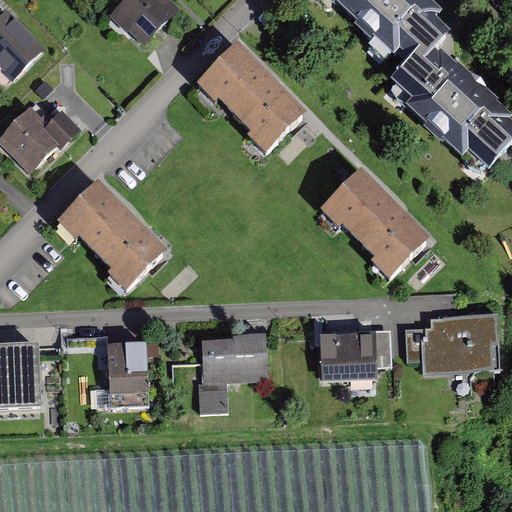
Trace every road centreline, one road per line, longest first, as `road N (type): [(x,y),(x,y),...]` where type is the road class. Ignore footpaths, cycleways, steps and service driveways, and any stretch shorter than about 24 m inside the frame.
road 1 (residential): [(0,334),(435,321)]
road 2 (residential): [(0,269),(254,0)]
